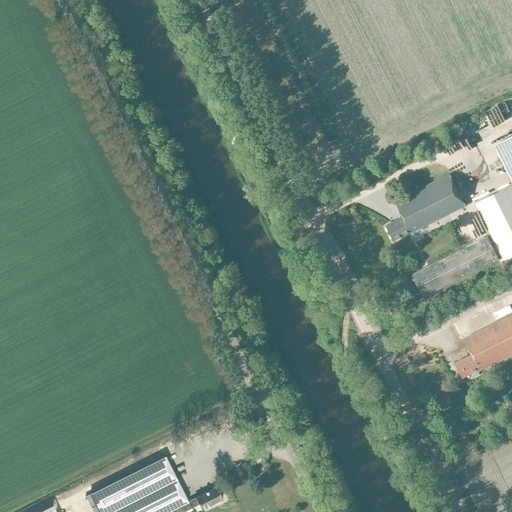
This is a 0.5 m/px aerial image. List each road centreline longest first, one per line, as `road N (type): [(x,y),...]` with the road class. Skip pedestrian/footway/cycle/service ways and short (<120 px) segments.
road 1 (unclassified): [(318,511),(59,0)]
road 2 (unclassified): [(457,511),(199,0)]
